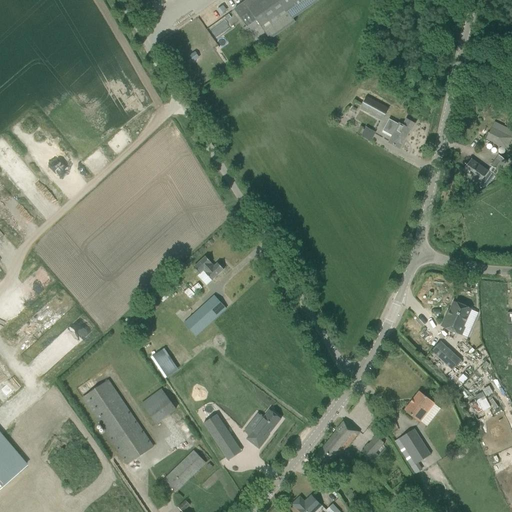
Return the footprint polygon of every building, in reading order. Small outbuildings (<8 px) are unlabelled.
[(246,0),(234,9),(247,28),(252,35),(262,28),(270,40),(295,23),(293,19),(320,0),(246,0)] [(194,53),(189,57),(193,62),(198,58),(194,53)] [(360,111),(381,122),(387,110),(366,99),(360,111)] [(388,143),(400,149),(410,130),(411,131),(414,124),(406,120),(402,126),(398,124),(398,125),(389,120),(382,132),(392,137),(388,143)] [(486,139),(502,147),(510,131),(494,122),(486,139)] [(26,126),(18,134),(25,141),(33,133),(26,126)] [(375,134),(364,128),(360,136),(370,142),(375,134)] [(496,159),(490,166),(491,167),(498,172),(499,172),(504,165),(506,161),(499,155),(496,159)] [(471,159),(462,171),(480,184),(483,179),(489,183),(498,172),(491,167),(488,172),(471,159)] [(212,281),(223,270),(217,264),(214,267),(211,264),(205,257),(193,268),(199,274),(203,271),(206,274),(212,281)] [(194,279),(188,284),(196,293),(202,287),(194,279)] [(183,324),(195,337),(226,309),(214,296),(205,304),(183,324)] [(440,326),(461,336),(465,328),(464,327),(472,310),(453,301),(449,310),(447,310),(440,326)] [(177,339),(155,350),(167,372),(188,361),(189,361),(184,351),(177,339)] [(461,361),(440,342),(431,352),(452,371),(461,361)] [(0,405),(22,387),(0,361),(0,405)] [(81,399),(127,466),(154,447),(108,381),(81,399)] [(141,404),(156,424),(177,410),(162,389),(141,404)] [(404,411),(420,423),(434,404),(419,392),(404,411)] [(478,403),(485,399),(482,392),(474,396),(478,403)] [(270,409),(248,438),(260,447),(268,436),(268,435),(282,417),(270,409)] [(217,415),(204,424),(223,453),(237,444),(217,415)] [(349,445),(359,433),(352,428),(344,421),(310,463),(318,470),(323,474),(336,461),(343,468),(348,463),(340,456),(341,454),(345,450),(349,445)] [(395,442),(415,475),(422,471),(417,464),(431,455),(414,430),(395,442)] [(0,488),(25,467),(0,437),(0,488)] [(362,452),(370,459),(384,444),(375,437),(362,452)] [(160,484),(164,488),(167,484),(176,493),(206,464),(193,451),(160,484)] [(394,493),(402,503),(410,497),(402,486),(394,493)] [(299,511),(315,511),(321,506),(312,496),(304,503),(300,498),(292,505),(299,511)] [(177,508),(181,511),(183,511),(189,506),(185,501),(177,508)]
